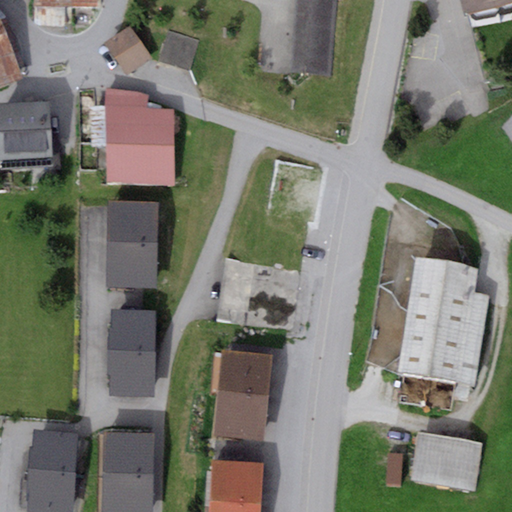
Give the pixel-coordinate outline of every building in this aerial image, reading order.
[(72,0),(33,0),(33,5),(34,23),(65,27),(64,7),(72,7),(72,0)] [(98,0),(72,0),(72,7),(98,9),(98,0)] [(128,0),(127,8),(136,10),(137,0),(128,0)] [(336,0),(298,0),(294,75),(331,77),(336,0)] [(511,0),(460,0),(464,13),(470,12),(494,6),(511,1),(511,0)] [(494,6),(470,12),(486,81),(510,75),(494,6)] [(0,83),(22,77),(3,13),(0,10),(0,83)] [(130,26),(106,43),(128,74),(152,57),(130,26)] [(198,40),(168,31),(159,61),(189,70),(198,40)] [(147,94),(106,88),(106,144),(174,147),(173,110),(147,108),(147,94)] [(0,103),(0,160),(49,159),(50,167),(62,167),(61,131),(46,131),(45,102),(0,103)] [(174,147),(106,144),(105,183),(173,186),(174,147)] [(157,203),(111,202),(110,287),(156,288),(157,203)] [(478,267),(416,257),(397,374),(474,386),(489,294),(474,292),(478,267)] [(297,269),(225,261),(218,322),(290,331),(297,269)] [(155,311),(114,310),(111,394),(152,395),(155,311)] [(271,355),(223,350),(215,436),(263,440),(271,355)] [(152,511),(154,434),(105,433),(103,511),(152,511)] [(484,444),(418,433),(410,481),(476,492),(484,444)] [(72,511),(78,439),(35,435),(27,511),(72,511)] [(256,511),(259,462),(212,460),(209,511),(256,511)]
